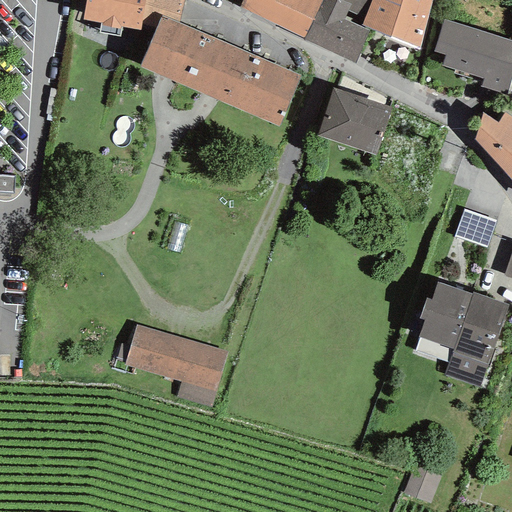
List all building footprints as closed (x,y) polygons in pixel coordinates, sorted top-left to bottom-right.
[(86,0),(83,21),(101,23),(99,33),(120,37),(121,28),(141,31),(142,24),(145,0),(86,0)] [(179,24),(184,0),(145,0),(142,24),(156,28),(161,16),(179,24)] [(242,0),(239,8),(304,38),(321,0),(242,0)] [(321,0),(304,38),(303,40),(354,64),(369,30),(344,19),(348,11),(350,5),(340,0),(321,0)] [(340,0),(350,5),(348,11),(364,19),(371,0),(340,0)] [(390,36),(419,48),(431,0),(371,0),(364,19),(362,26),(389,38),(390,36)] [(179,24),(161,16),(156,28),(140,68),(186,87),(208,36),(179,24)] [(511,41),(443,19),(433,52),(444,56),(440,66),(482,80),(480,87),(506,95),(511,74),(511,41)] [(263,59),(208,36),(186,87),(241,110),(263,59)] [(241,110),(279,127),(302,75),(263,59),(241,110)] [(391,107),(333,87),(316,136),(374,156),(391,107)] [(482,113),(474,139),(511,180),(511,117),(505,113),(497,123),(482,113)] [(22,179),(0,177),(0,203),(20,205),(22,179)] [(495,219),(464,207),(453,235),(485,246),(495,219)] [(412,351),(448,363),(472,295),(438,282),(431,300),(426,298),(418,319),(423,321),(412,351)] [(448,363),(443,376),(480,388),(508,305),(472,292),(472,295),(448,363)] [(227,351),(137,324),(125,366),(181,381),(215,391),(227,351)] [(210,408),(215,391),(181,381),(176,397),(210,408)] [(440,468),(410,465),(407,491),(436,495),(440,468)]
